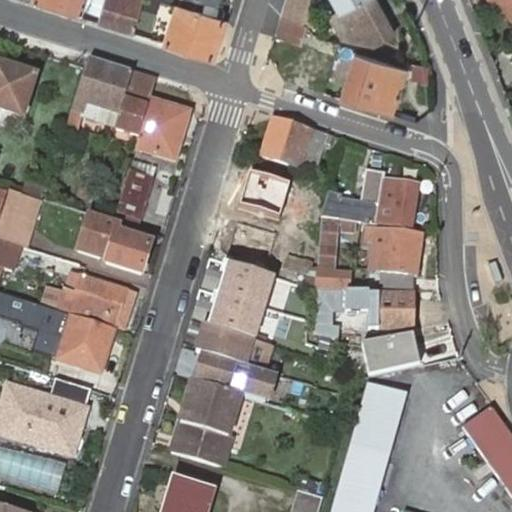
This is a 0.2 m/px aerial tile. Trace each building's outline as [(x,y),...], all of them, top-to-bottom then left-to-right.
[(33,0),(32,3),(53,10),(56,0),(33,0)] [(56,0),(53,10),(74,16),(79,0),(56,0)] [(143,0),(103,0),(96,23),(133,35),(143,0)] [(143,0),(133,35),(155,42),(157,37),(151,35),(161,3),(152,0),(143,0)] [(286,0),(281,17),(287,19),(289,15),(300,18),(306,0),(286,0)] [(343,47),(353,42),(376,45),(394,35),(376,0),(332,0),(340,13),(328,20),(343,47)] [(511,0),(484,0),(501,16),(503,15),(511,23),(511,0)] [(165,45),(212,60),(222,22),(175,8),(165,45)] [(281,17),(275,39),(297,45),(304,25),(299,24),(299,22),(287,19),(281,17)] [(340,99),(393,116),(406,70),(355,54),(340,99)] [(155,83),(89,62),(66,132),(76,135),(86,105),(118,115),(114,128),(139,136),(149,102),(155,83)] [(0,66),(0,110),(24,119),(37,79),(0,66)] [(188,114),(149,102),(139,136),(135,149),(173,162),(188,114)] [(325,137),(273,120),(261,158),(290,167),(299,139),(322,146),(325,137)] [(118,227),(136,232),(152,179),(129,171),(113,225),(118,227)] [(326,197),(319,219),(372,227),(373,224),(409,230),(415,188),(382,182),(382,177),(363,174),(358,206),(337,202),(337,200),(326,197)] [(38,203),(7,193),(0,214),(0,241),(24,249),(38,203)] [(113,225),(93,219),(88,234),(94,236),(89,252),(108,258),(105,266),(140,277),(150,248),(115,237),(118,227),(113,225)] [(382,276),(380,294),(407,295),(409,278),(413,279),(418,237),(373,231),(368,273),(382,276)] [(296,265),(294,284),(308,285),(310,266),(296,265)] [(336,270),(316,268),(315,290),(332,291),(349,291),(350,277),(335,276),(336,270)] [(280,283),(272,281),(271,284),(232,272),(212,336),(259,351),(280,283)] [(62,273),(56,290),(66,294),(72,276),(62,273)] [(49,310),(54,312),(72,318),(103,327),(104,324),(114,328),(120,308),(109,304),(114,290),(72,276),(66,294),(56,290),(49,310)] [(124,293),(114,290),(109,304),(120,308),(124,293)] [(49,310),(0,294),(0,313),(22,320),(19,331),(44,339),(54,312),(49,310)] [(416,296),(372,296),(371,331),(416,332),(416,296)] [(306,335),(329,339),(335,311),(312,306),(306,335)] [(101,376),(115,331),(113,331),(103,327),(72,318),(58,361),(101,376)] [(212,336),(199,383),(237,395),(245,371),(268,378),(275,355),(259,351),(212,336)] [(366,381),(419,369),(412,337),(359,349),(366,381)] [(263,383),(244,378),(237,395),(258,402),(263,383)] [(368,386),(351,448),(385,457),(402,395),(368,386)] [(237,399),(196,387),(184,428),(176,457),(220,470),(228,442),(225,441),(237,399)] [(0,410),(0,425),(73,450),(84,413),(7,389),(0,410)] [(511,444),(487,410),(459,431),(511,505),(511,444)] [(0,438),(69,459),(73,450),(0,425),(0,438)] [(0,447),(0,476),(55,494),(63,467),(0,447)] [(333,511),(370,511),(385,457),(351,448),(333,511)] [(210,511),(217,492),(173,480),(163,511),(210,511)] [(316,511),(320,500),(294,492),(288,511),(316,511)]
